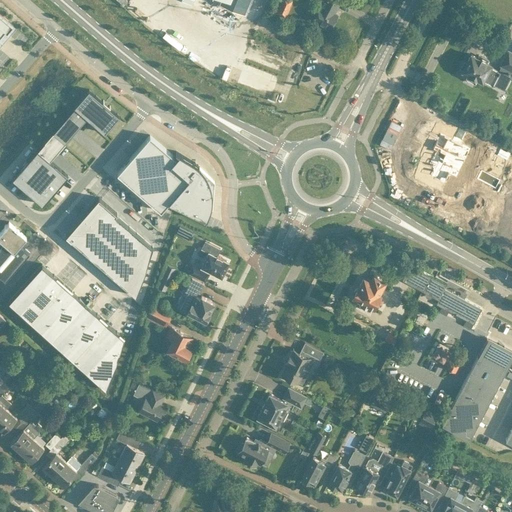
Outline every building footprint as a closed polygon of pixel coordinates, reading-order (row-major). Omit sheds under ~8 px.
[(228,0),(231,1),(230,3),(242,8),(245,2),(248,4),(249,0),(228,0)] [(280,0),(274,13),(285,18),(290,7),(293,0),(280,0)] [(341,1),(339,0),(323,0),(321,5),(320,5),(318,11),(313,20),(330,28),(338,14),(334,12),(337,8),(341,1)] [(0,11),(0,43),(16,25),(0,11)] [(464,61),(461,68),(463,69),(462,70),(468,73),(465,78),(475,83),(478,78),(482,80),(483,80),(493,85),(498,75),(502,77),(506,70),(508,71),(507,72),(509,73),(509,72),(511,73),(511,52),(508,50),(501,65),(502,65),(500,71),(490,66),(491,64),(487,62),(488,59),(482,56),(480,58),(471,54),(466,63),(464,61)] [(89,88),(54,131),(65,141),(86,116),(105,132),(119,114),(89,88)] [(439,127),(434,137),(443,142),(448,131),(439,127)] [(45,141),(38,149),(50,159),(57,151),(66,141),(65,141),(53,131),(45,141)] [(150,134),(117,172),(161,210),(169,201),(206,218),(210,209),(211,206),(212,206),(215,179),(199,165),(198,166),(196,163),(193,161),(190,159),(179,153),(176,157),(150,134)] [(64,176),(35,149),(9,177),(38,204),(64,176)] [(426,153),(414,176),(429,183),(431,179),(446,186),(448,181),(457,185),(463,171),(447,163),(451,156),(439,150),(435,157),(426,153)] [(99,198),(66,234),(137,295),(153,246),(115,213),(116,212),(99,198)] [(0,275),(6,280),(29,252),(19,244),(25,236),(9,222),(0,232),(0,237),(4,241),(0,245),(0,275)] [(180,226),(176,232),(182,235),(185,228),(180,226)] [(193,265),(189,273),(205,281),(209,273),(208,273),(210,269),(221,275),(222,274),(224,275),(227,268),(225,268),(228,261),(222,258),(222,257),(217,254),(220,248),(206,241),(202,248),(209,252),(202,265),(202,266),(201,269),(193,265)] [(43,263),(10,301),(110,389),(126,337),(43,263)] [(409,275),(406,282),(425,292),(425,293),(425,295),(427,296),(429,297),(430,296),(432,295),(438,299),(436,303),(442,306),(439,311),(446,315),(449,310),(466,319),(464,324),(471,328),(474,322),(482,307),(461,296),(463,293),(446,284),(447,283),(430,275),(414,266),(414,267),(409,275)] [(357,304),(366,309),(367,309),(370,305),(374,307),(376,303),(379,305),(382,301),(377,299),(380,293),(378,292),(385,280),(374,274),(371,280),(364,277),(359,286),(358,285),(353,295),(360,299),(357,304)] [(162,275),(158,286),(166,290),(171,279),(162,275)] [(200,292),(204,283),(192,277),(185,290),(189,292),(180,309),(187,312),(188,310),(197,315),(205,319),(214,302),(205,297),(201,295),(200,298),(196,295),(198,291),(200,292)] [(153,304),(146,317),(165,327),(172,314),(153,304)] [(172,327),(167,335),(162,345),(177,353),(186,357),(190,348),(188,347),(193,338),(184,333),(172,327)] [(390,331),(386,338),(393,342),(397,335),(390,331)] [(20,344),(24,339),(18,334),(14,339),(20,344)] [(495,346),(497,343),(487,338),(442,423),(469,438),(511,356),(511,350),(504,347),(502,350),(495,346)] [(292,350),(285,363),(287,364),(282,373),(283,374),(283,376),(289,379),(291,378),(297,381),(308,360),(313,363),(316,356),(319,358),(323,351),(305,341),(301,349),(299,353),(292,350)] [(456,372),(465,355),(455,350),(454,352),(447,348),(443,356),(450,359),(446,367),(456,372)] [(349,367),(343,376),(350,380),(356,371),(349,367)] [(0,414),(6,408),(11,403),(1,394),(9,386),(4,381),(0,385),(0,414)] [(156,390),(139,381),(133,393),(144,398),(138,409),(148,414),(157,419),(164,405),(160,403),(165,394),(156,390)] [(269,392),(257,416),(275,425),(279,418),(283,420),(287,411),(283,409),(287,403),(291,405),(292,402),(301,406),(307,395),(290,386),(289,387),(283,397),(284,398),(283,400),(269,392)] [(362,407),(369,390),(359,386),(352,402),(362,407)] [(80,388),(75,393),(81,399),(86,393),(80,388)] [(373,389),(367,401),(386,411),(393,398),(373,389)] [(399,399),(395,406),(411,414),(414,406),(399,399)] [(36,405),(24,419),(29,423),(17,435),(10,443),(21,452),(34,438),(33,438),(39,432),(38,431),(41,425),(37,421),(40,414),(39,413),(37,412),(40,409),(43,407),(45,404),(40,400),(36,405)] [(22,411),(19,414),(20,414),(24,419),(36,405),(32,401),(29,404),(28,404),(22,411)] [(324,404),(318,415),(325,418),(331,408),(324,404)] [(6,408),(0,414),(0,428),(4,432),(11,424),(17,417),(6,408)] [(107,419),(111,413),(104,409),(100,415),(107,419)] [(432,427),(437,417),(426,411),(420,421),(432,427)] [(136,436),(121,428),(119,433),(116,438),(125,442),(118,455),(137,465),(144,451),(131,445),(136,436)] [(59,431),(56,434),(55,433),(46,444),(52,449),(55,445),(64,435),(63,434),(59,431)] [(309,449),(316,453),(326,435),(319,431),(309,449)] [(241,448),(239,452),(247,455),(245,459),(256,464),(257,465),(258,464),(260,465),(262,462),(267,465),(276,448),(284,452),(289,442),(272,433),(267,442),(260,438),(258,442),(247,436),(244,442),(242,442),(239,447),(241,448)] [(367,434),(363,440),(370,444),(373,437),(367,434)] [(59,449),(68,439),(64,435),(55,445),(59,449)] [(34,438),(21,452),(31,461),(38,454),(44,447),(34,438)] [(304,446),(299,455),(305,458),(309,449),(304,446)] [(334,471),(328,483),(330,484),(329,485),(334,488),(335,486),(337,487),(337,486),(341,488),(344,482),(349,485),(365,454),(354,448),(348,460),(350,463),(349,467),(345,465),(339,461),(337,465),(335,464),(332,470),(334,471)] [(91,452),(76,469),(68,462),(54,476),(63,485),(79,468),(83,472),(87,468),(97,457),(99,455),(94,451),(91,453),(91,452)] [(56,452),(49,459),(43,466),(54,476),(68,462),(56,452)] [(330,452),(326,459),(322,456),(320,459),(313,456),(302,477),(303,478),(303,480),(307,482),(308,481),(309,482),(310,481),(315,483),(317,479),(322,481),(336,455),(330,452)] [(380,483),(384,474),(391,461),(394,456),(387,453),(382,462),(373,458),(369,459),(365,468),(363,467),(360,473),(362,473),(356,485),(357,486),(356,487),(362,490),(363,489),(368,491),(371,486),(374,480),(380,483)] [(425,453),(421,460),(427,464),(431,456),(425,453)] [(130,480),(137,465),(118,455),(111,470),(102,465),(97,474),(112,482),(116,473),(130,480)] [(397,464),(391,461),(384,474),(390,477),(387,481),(385,487),(388,489),(388,490),(389,491),(389,492),(394,495),(395,494),(397,495),(400,488),(401,489),(404,483),(403,483),(412,464),(403,460),(401,465),(397,463),(397,464)] [(419,504),(429,484),(424,481),(427,475),(417,470),(411,481),(416,484),(409,497),(415,499),(414,501),(419,504)] [(442,498),(448,486),(438,481),(435,487),(429,484),(419,504),(424,507),(425,505),(431,508),(437,495),(442,498)] [(111,511),(120,495),(98,484),(97,483),(95,483),(94,484),(93,484),(92,485),(78,501),(99,511),(111,511)] [(455,498),(459,492),(448,486),(442,498),(442,499),(447,502),(444,507),(445,507),(442,511),(455,511),(461,501),(455,498)] [(216,497),(212,506),(223,511),(235,511),(238,507),(236,506),(239,501),(254,508),(259,498),(239,488),(235,498),(233,497),(234,495),(226,491),(225,492),(220,489),(217,497),(216,497)] [(476,496),(474,500),(464,495),(461,501),(455,511),(475,511),(480,505),(482,500),(476,496)] [(270,501),(265,511),(274,511),(278,505),(270,501)]
